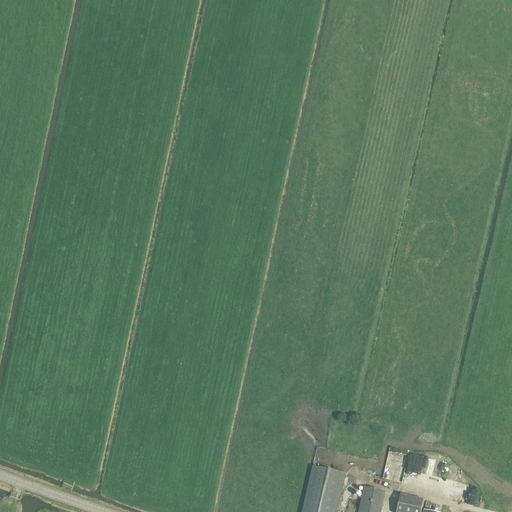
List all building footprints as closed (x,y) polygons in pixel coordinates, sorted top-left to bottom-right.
[(398,454),(398,448),(391,447),(390,458),(407,458),(407,455),(398,454)] [(438,475),(442,461),(410,453),(407,468),(438,475)] [(302,511),(336,511),(345,475),(313,467),(302,511)] [(386,467),(384,477),(399,480),(401,469),(386,467)] [(477,493),(478,486),(443,477),(441,484),(477,493)] [(359,511),(380,511),(385,493),(365,488),(359,511)] [(397,511),(421,511),(424,500),(401,495),(397,511)]
